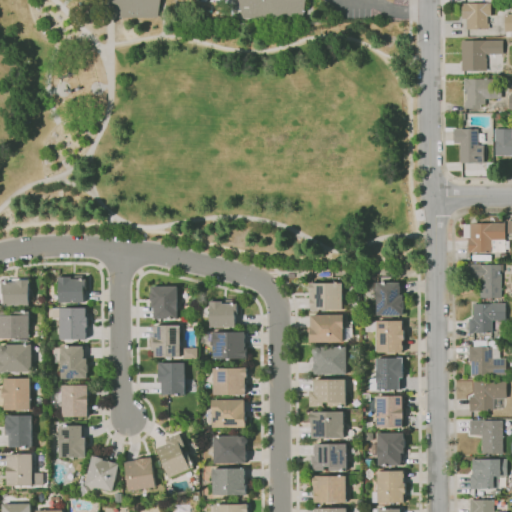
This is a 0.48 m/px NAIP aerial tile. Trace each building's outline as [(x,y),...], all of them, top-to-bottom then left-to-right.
[(162,0),(158,17),(114,18),(110,0),(162,0)] [(305,0),(302,18),(243,19),(239,0),(305,0)] [(489,29),(466,29),(466,19),(461,19),(461,3),(463,3),(490,3),(490,16),(486,16),(486,23),(489,23),(489,29)] [(486,71),(461,71),(461,41),(502,40),(503,55),(486,55),(486,71)] [(481,108),(465,108),(465,100),(467,100),(467,93),(464,93),(464,79),(484,79),(484,77),(488,77),(488,79),(502,79),(502,98),(485,98),(485,104),(481,104),(481,108)] [(485,163),(461,163),(461,143),(454,143),(454,128),(479,128),(479,129),(484,129),(487,134),(488,144),(485,147),(485,163)] [(511,156),(496,156),(496,141),(495,141),(495,128),(511,128),(511,156)] [(469,253),(469,237),(471,237),(471,224),(468,224),(468,215),(477,215),(478,223),(505,222),(506,252),(491,252),(491,251),(471,252),(471,253),(469,253)] [(493,300),(487,300),(487,298),(481,298),(481,279),(469,279),(469,264),(502,264),(502,298),(493,298),(493,300)] [(72,303),(69,303),(69,302),(60,302),(60,299),(55,299),(55,282),(60,282),(60,281),(59,281),(59,276),(72,277),(72,278),(87,279),(87,290),(85,290),(85,302),(72,302),(72,303)] [(30,305),(5,306),(5,294),(3,294),(3,282),(6,282),(6,278),(30,278),(30,305)] [(343,309),(312,310),(312,307),(311,307),(311,298),(312,298),(312,292),(310,292),(310,282),(315,282),(315,283),(343,283),(343,309)] [(404,315),(378,315),(378,294),(372,294),(369,289),(371,284),(377,282),(400,282),(400,286),(401,285),(401,293),(400,293),(400,295),(404,295),(404,301),(405,301),(405,309),(404,309),(404,315)] [(156,319),(156,315),(155,315),(155,308),(156,308),(156,306),(152,306),(152,301),(151,301),(151,292),(152,292),(152,286),(178,286),(179,318),(156,319)] [(352,312),(347,308),(348,303),(350,301),(354,300),(359,304),(358,308),(356,310),(352,312)] [(236,327),(211,327),(211,305),(210,305),(210,301),(223,301),(223,303),(238,303),(238,315),(236,315),(236,327)] [(469,333),(469,318),(474,318),(474,303),(507,303),(507,320),(493,320),(493,332),(474,332),(475,333),(469,333)] [(182,321),(179,313),(192,306),(195,314),(182,321)] [(87,339),(61,339),(61,319),(51,319),(50,316),(49,312),(50,307),(61,308),(87,307),(87,316),(88,316),(89,327),(87,327),(87,332),(88,332),(88,337),(87,337),(87,339)] [(31,338),(0,338),(0,311),(8,311),(8,315),(12,315),(12,311),(31,311),(31,338)] [(357,324),(350,316),(355,312),(362,319),(357,324)] [(341,341),(308,341),(308,331),(307,331),(305,330),(305,329),(306,327),(310,326),(310,314),(342,314),(342,328),(341,328),(341,341)] [(403,352),(377,352),(377,331),(366,331),(366,321),(403,320),(403,329),(405,329),(405,340),(403,340),(403,345),(404,345),(404,348),(403,348),(403,352)] [(181,356),(155,357),(155,351),(152,351),(152,338),(155,338),(155,325),(181,325),(181,330),(183,330),(183,343),(181,343),(181,356)] [(213,333),(210,345),(201,343),(204,330),(213,333)] [(213,332),(245,332),(245,334),(246,334),(246,338),(246,343),(247,343),(247,358),(214,359),(213,332)] [(507,375),(502,376),(471,376),(471,361),(469,361),(469,346),(474,346),(474,340),(489,340),(505,340),(505,346),(501,346),(501,358),(507,358),(507,375)] [(33,372),(1,372),(1,369),(0,360),(1,360),(1,353),(0,352),(0,348),(1,346),(3,344),(5,344),(6,345),(7,346),(7,344),(33,344),(33,372)] [(83,378),(58,378),(58,346),(83,346),(83,358),(86,358),(86,372),(83,372),(83,378)] [(347,374),(315,374),(315,372),(315,363),(316,363),(316,355),(314,355),(313,353),(313,351),(314,349),(315,347),(317,347),(319,347),(321,348),(321,347),(347,346),(347,374)] [(198,359),(184,359),(184,348),(198,348),(198,359)] [(401,389),(378,390),(378,383),(377,370),(378,370),(377,358),(398,358),(398,357),(404,357),(404,364),(406,364),(406,377),(400,377),(401,389)] [(186,394),(163,394),(163,382),(160,382),(160,362),(186,362),(186,394)] [(246,394),(214,395),(214,368),(247,367),(248,377),(246,377),(246,394)] [(32,410),(6,410),(6,407),(5,407),(5,403),(5,398),(4,398),(3,387),(5,387),(5,378),(31,378),(32,410)] [(324,407),(310,407),(310,391),(315,391),(315,379),(347,379),(347,406),(329,406),(329,402),(324,402),(324,407)] [(470,411),(470,396),(475,396),(474,381),(507,380),(508,398),(501,398),(501,409),(494,410),(475,410),(475,411),(470,411)] [(89,417),(63,417),(63,408),(51,408),(50,387),(63,387),(63,385),(89,385),(89,417)] [(371,401),(363,401),(363,393),(371,393),(371,401)] [(404,427),(378,428),(378,425),(377,425),(377,419),(378,419),(378,417),(377,417),(377,407),(378,407),(378,403),(376,403),(376,395),(404,395),(404,427)] [(212,400),(245,399),(246,411),(246,427),(214,428),(213,422),(213,417),(213,414),(212,400)] [(345,438),(313,438),(313,436),(312,436),(312,432),(313,432),(313,428),(312,428),(312,424),(313,424),(313,421),(311,421),(311,413),(313,413),(313,411),(344,411),(344,425),(345,425),(345,438)] [(33,447),(11,447),(10,435),(7,435),(7,415),(33,415),(33,447)] [(482,454),(482,435),(470,435),(470,420),(503,419),(503,420),(504,453),(482,454)] [(86,457),(61,457),(60,425),(85,425),(85,437),(86,437),(86,443),(88,443),(88,450),(86,450),(86,457)] [(403,465),(379,465),(379,455),(371,455),(371,443),(378,443),(378,433),(404,432),(404,439),(406,439),(406,447),(405,447),(405,453),(402,453),(403,465)] [(176,486),(172,477),(171,477),(158,448),(168,443),(167,439),(181,433),(186,446),(183,447),(185,451),(188,450),(195,467),(183,472),(187,482),(176,486)] [(247,463),(215,463),(215,454),(209,454),(209,438),(215,438),(215,435),(240,435),(241,437),(241,436),(243,436),(245,436),(246,437),(248,438),(248,440),(248,441),(248,443),(247,444),(246,444),(247,452),(247,460),(247,463)] [(325,471),(314,471),(314,455),(316,455),(316,454),(315,454),(315,446),(316,446),(316,443),(348,443),(348,470),(330,470),(330,466),(325,466),(325,471)] [(34,485),(8,486),(8,453),(33,453),(34,485)] [(114,491),(86,485),(93,455),(105,458),(104,460),(110,462),(111,461),(116,462),(116,463),(120,464),(114,491)] [(130,491),(126,462),(137,460),(137,459),(140,459),(140,458),(146,457),(146,458),(153,457),(157,486),(130,491)] [(375,468),(366,467),(366,459),(375,459),(375,468)] [(477,490),(477,489),(474,489),(474,488),(473,489),(471,489),(471,474),(472,474),(472,459),(508,459),(508,476),(505,476),(505,486),(494,486),(494,488),(481,488),(481,490),(477,490)] [(81,471),(76,469),(79,463),(84,465),(81,471)] [(246,495),(214,495),(214,482),(213,482),(213,468),(245,468),(246,470),(246,475),(246,479),(246,495)] [(394,505),(394,502),(379,502),(373,502),(373,492),(379,492),(378,471),(404,470),(404,473),(405,473),(405,477),(404,478),(404,482),(406,482),(406,493),(405,493),(405,502),(400,502),(400,505),(394,505)] [(353,486),(352,486),(351,485),(350,484),(349,483),(349,474),(357,474),(357,484),(355,484),(354,485),(353,486)] [(347,502),(315,502),(315,486),(314,486),(314,475),(318,475),(318,476),(347,476),(347,502)] [(82,497),(76,487),(83,482),(89,492),(82,497)] [(67,493),(64,488),(72,484),(75,489),(67,493)] [(116,502),(115,493),(122,493),(123,502),(116,502)] [(508,511),(470,511),(470,499),(473,499),(494,499),(494,511),(508,511)] [(3,511),(3,504),(32,503),(32,511),(3,511)] [(246,511),(246,503),(213,504),(213,511),(246,511)]
